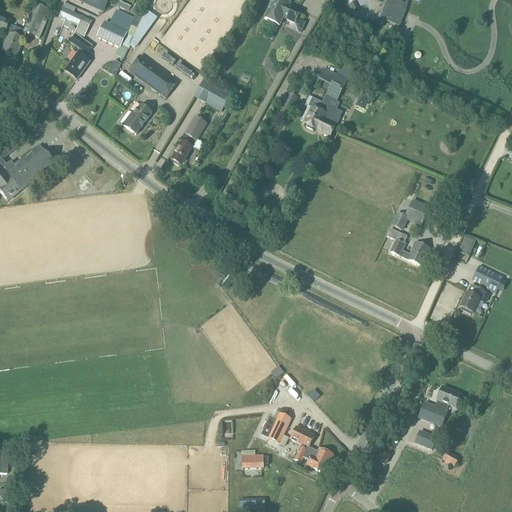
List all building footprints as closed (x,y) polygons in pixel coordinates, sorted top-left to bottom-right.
[(84,1),(104,11),(108,0),(73,0),(73,1),(82,5),(84,1)] [(293,26),(299,15),(287,9),(289,5),(278,0),(273,0),(263,21),(278,28),(281,21),(293,26)] [(66,4),(59,19),(65,21),(63,26),(69,29),(71,24),(78,28),(75,34),(84,39),(91,23),(73,14),(75,9),(66,4)] [(387,4),(381,19),(387,21),(390,14),(396,16),(399,9),(396,8),(387,4)] [(30,18),(24,32),(24,33),(27,34),(40,39),(49,17),(49,16),(45,15),(47,10),(36,5),(33,12),(31,11),(28,11),(26,14),(28,17),(30,18)] [(139,20),(146,9),(140,5),(133,16),(139,20)] [(390,14),(387,21),(400,26),(405,11),(399,9),(396,16),(390,14)] [(158,19),(146,11),(130,47),(135,50),(158,19)] [(0,17),(0,32),(5,34),(6,33),(9,25),(10,22),(0,17)] [(98,37),(120,48),(127,32),(105,22),(98,37)] [(6,33),(10,35),(2,52),(16,58),(23,41),(24,41),(27,34),(24,33),(24,32),(9,25),(6,33)] [(76,37),(71,45),(77,49),(83,41),(76,37)] [(83,41),(77,49),(80,51),(85,55),(85,54),(91,47),(83,41)] [(88,57),(85,55),(80,51),(64,72),(77,81),(90,63),(86,60),(88,57)] [(128,73),(166,101),(178,84),(140,56),(128,73)] [(168,62),(166,66),(174,72),(177,68),(168,62)] [(337,76),(328,92),(325,97),(337,102),(353,71),(342,65),(337,76)] [(109,82),(115,85),(118,79),(112,76),(109,82)] [(198,100),(207,86),(204,84),(195,98),(198,100)] [(207,85),(207,86),(198,100),(221,113),(230,98),(207,85)] [(298,98),(289,94),(280,113),(289,117),(298,98)] [(308,107),(311,109),(303,125),(329,138),(335,127),(341,115),(333,111),(337,102),(325,97),(322,104),(313,99),(308,107)] [(143,104),(141,107),(134,117),(128,113),(120,124),(136,136),(152,115),(148,112),(150,109),(143,104)] [(180,142),(181,143),(171,160),(182,167),(192,149),(193,149),(196,143),(207,125),(195,118),(184,135),(180,142)] [(0,192),(8,202),(54,164),(44,152),(43,153),(40,149),(38,150),(37,149),(33,152),(31,151),(21,160),(22,161),(14,167),(11,163),(7,167),(2,161),(17,150),(12,143),(0,153),(0,192)] [(200,161),(205,153),(198,149),(193,157),(200,161)] [(84,181),(73,192),(82,203),(94,192),(84,181)] [(411,203),(404,218),(403,220),(407,222),(423,229),(430,212),(411,203)] [(403,220),(404,218),(396,214),(391,227),(402,233),(407,222),(403,220)] [(389,230),(386,238),(396,242),(391,253),(422,268),(430,250),(415,243),(410,256),(402,253),(406,245),(403,244),(406,238),(389,230)] [(472,275),(474,270),(463,265),(461,271),(472,275)] [(504,279),(480,267),(472,282),(488,290),(487,291),(496,295),(504,279)] [(477,288),(472,296),(467,294),(460,309),(473,315),(480,300),(484,292),(477,288)] [(435,408),(424,404),(418,419),(442,429),(448,413),(446,413),(448,407),(456,410),(462,396),(442,388),(437,402),(435,408)] [(279,414),(276,420),(269,417),(260,436),(280,446),(292,420),(279,414)] [(319,449),(317,453),(309,449),(315,437),(296,428),(290,441),(301,447),(294,461),(301,465),(304,459),(310,462),(308,466),(325,475),(334,457),(319,449)] [(415,445),(432,451),(437,439),(420,432),(415,445)] [(386,467),(390,458),(381,453),(377,463),(386,467)] [(448,453),(443,461),(454,468),(459,460),(448,453)] [(243,456),(243,468),(263,468),(263,456),(243,456)] [(11,505),(13,492),(0,489),(0,496),(6,498),(6,504),(11,505)] [(263,501),(241,502),(241,511),(263,510),(263,501)]
